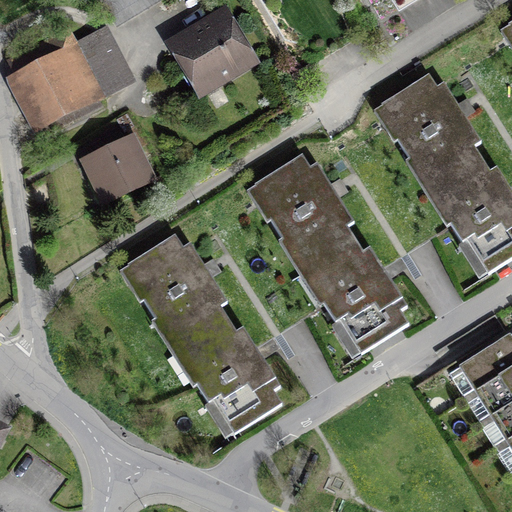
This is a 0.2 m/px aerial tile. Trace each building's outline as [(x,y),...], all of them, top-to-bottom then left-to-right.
[(106,0),(120,25),(164,0),(106,0)] [(391,0),(397,9),(410,1),(411,0),(391,0)] [(343,11),(319,26),(296,40),(311,65),(321,58),(334,51),(349,42),(358,36),(343,11)] [(195,91),(250,62),(226,18),(172,47),(195,91)] [(40,125),(119,82),(95,38),(16,81),(40,125)] [(488,174),(480,161),(472,149),(482,143),(463,112),(446,85),(438,91),(429,77),(382,106),(434,189),(488,276),(511,260),(511,192),(497,169),(488,174)] [(143,176),(125,135),(86,152),(105,194),(143,176)] [(361,256),(353,243),(345,230),(356,224),(336,192),(320,167),(311,172),(303,158),(256,187),(308,271),(362,357),(409,328),(399,313),(407,308),(388,277),(371,250),(361,256)] [(233,336),(225,323),(218,311),(228,304),(208,272),(192,247),(183,252),(175,239),(129,267),(181,351),(234,437),(281,408),(271,393),(279,388),(260,359),(243,330),(233,336)] [(511,341),(509,336),(459,367),(511,450),(511,341)]
